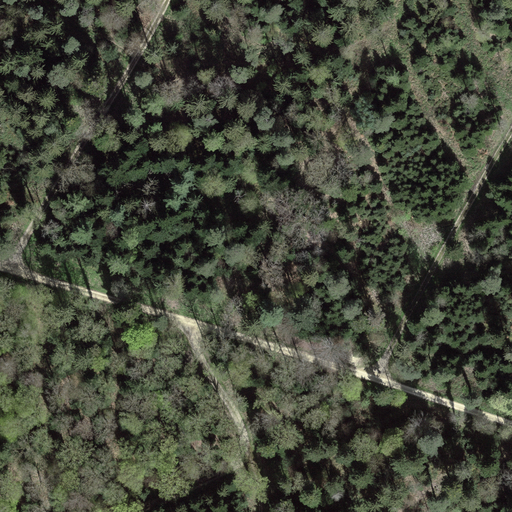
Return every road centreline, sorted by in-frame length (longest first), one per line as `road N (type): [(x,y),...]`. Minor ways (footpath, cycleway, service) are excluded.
road 1 (track): [(3,267),(511,424)]
road 2 (track): [(3,267),(167,0)]
road 3 (track): [(511,135),(372,377)]
road 4 (track): [(263,511),(236,418),(182,321)]
road 5 (track): [(249,451),(228,470),(139,511)]
